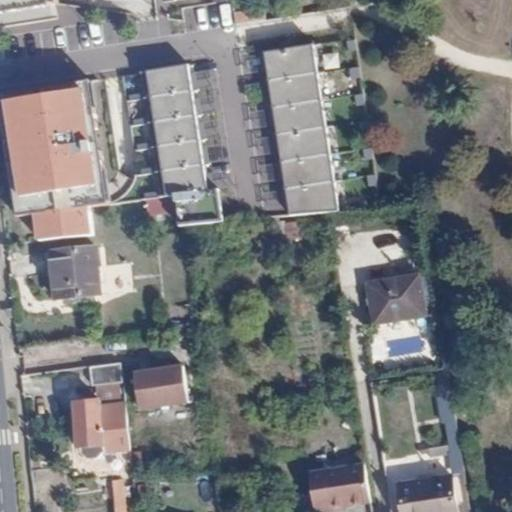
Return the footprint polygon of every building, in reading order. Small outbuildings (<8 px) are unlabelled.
[(235,11),(237,23),(265,20),(264,8),(235,11)] [(311,45),(266,53),(293,214),(340,210),(311,45)] [(188,64),(148,71),(167,194),(209,190),(188,64)] [(6,101),(23,195),(104,186),(87,106),(82,89),(6,101)] [(214,172),(218,188),(233,185),(230,169),(214,172)] [(151,217),(172,212),(168,195),(147,200),(151,217)] [(91,208),(36,213),(38,241),(94,235),(91,208)] [(263,254),(274,254),(271,237),(261,238),(263,254)] [(101,294),(96,248),(51,253),(56,299),(101,294)] [(137,267),(139,284),(155,282),(152,265),(137,267)] [(375,325),(427,316),(420,276),(368,284),(375,325)] [(113,364),(90,368),(92,386),(122,382),(121,364),(113,364)] [(185,366),(171,368),(176,404),(189,403),(185,366)] [(176,404),(171,368),(137,372),(141,408),(176,404)] [(104,454),(130,451),(129,441),(125,404),(100,406),(100,402),(76,404),(79,448),(103,446),(104,454)] [(403,511),(456,511),(450,476),(399,485),(403,511)] [(132,511),(128,478),(111,480),(114,511),(132,511)] [(314,497),(369,488),(368,478),(311,485),(313,494),(314,497)] [(373,511),(369,488),(314,497),(315,511),(373,511)] [(315,511),(314,497),(313,494),(294,496),(296,511),(315,511)]
